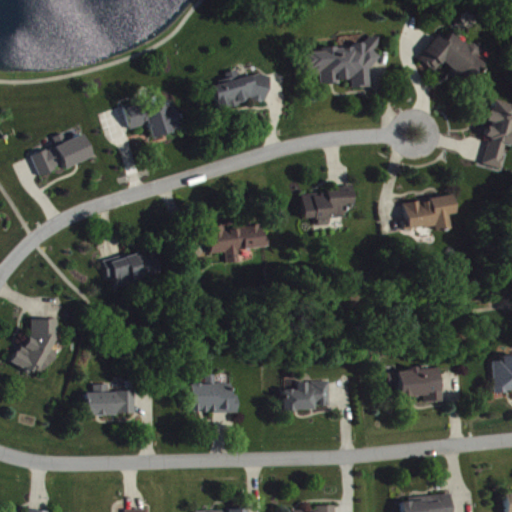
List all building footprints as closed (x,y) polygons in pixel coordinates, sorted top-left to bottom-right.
[(418,62),(435,75),(443,65),(469,86),(483,68),(472,59),(476,55),(451,34),(443,44),(437,39),(418,62)] [(374,90),(374,40),(366,40),(366,49),(320,50),(320,55),(308,55),(308,77),(319,77),(319,85),(351,85),(351,90),(374,90)] [(270,80),(256,77),(238,81),(236,73),(225,76),(227,83),(210,87),(217,114),(245,106),(246,102),(263,106),(270,80)] [(483,167),(501,171),(506,148),(511,149),(511,135),(510,135),(511,125),(511,107),(495,103),(492,115),(489,114),(483,139),(489,141),(483,167)] [(130,132),(148,127),(151,141),(179,133),(171,104),(147,111),(145,105),(124,111),(130,132)] [(40,179),(63,169),(65,172),(92,160),(83,137),(31,159),(40,179)] [(303,222),(341,220),(340,208),(352,207),(352,194),(301,197),(303,222)] [(454,217),(451,198),(403,206),(407,233),(433,229),(434,235),(449,232),(447,218),(454,217)] [(266,250),(262,222),(241,225),(242,231),(227,233),(226,228),(209,231),(213,258),(227,256),(228,266),(241,264),(239,254),(266,250)] [(104,264),(108,281),(116,280),(118,288),(162,278),(156,252),(104,264)] [(58,323),(32,323),(32,329),(13,367),(31,376),(33,371),(46,377),(57,355),(51,352),(59,337),(58,323)] [(494,396),(511,394),(511,362),(500,363),(501,364),(492,365),(494,396)] [(438,371),(387,375),(388,389),(397,388),(398,401),(424,399),(425,405),(440,404),(438,371)] [(330,412),(330,385),(309,385),(296,386),(296,393),(282,393),(283,412),(330,412)] [(190,387),(190,416),(238,415),(238,397),(233,397),(233,387),(190,387)] [(135,394),(109,395),(109,388),(94,388),(94,396),(84,396),(85,418),(136,418),(135,394)] [(401,511),(452,511),(451,499),(401,502),(401,511)]
